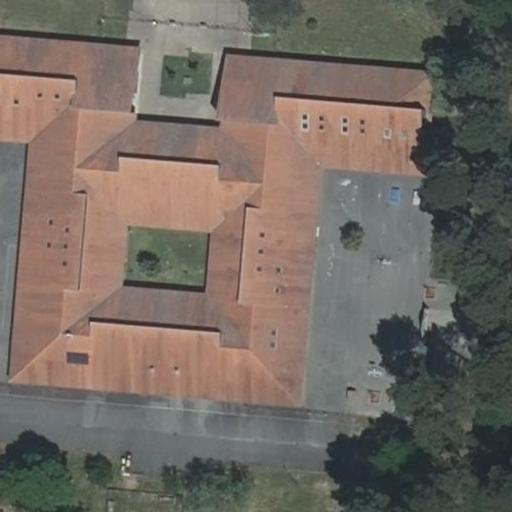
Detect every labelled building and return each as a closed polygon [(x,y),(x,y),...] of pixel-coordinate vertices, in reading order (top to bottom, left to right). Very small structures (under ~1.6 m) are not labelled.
[(431,121),(434,79),(287,67),(285,86),(233,82),(232,103),(248,105),(244,157),(116,146),(121,94),(136,96),(138,75),(86,70),(88,50),(0,42),(0,136),(39,140),(76,143),(72,196),(34,193),(33,210),(77,214),(68,317),(79,318),(71,384),(97,386),(97,378),(215,388),(214,396),(247,399),(253,333),(266,334),(273,264),(312,268),(315,226),(277,223),(282,162),(321,165),(427,175),(430,132),(424,131),(425,121),(431,121)] [(138,75),(140,55),(88,50),(86,70),(138,75)] [(285,86),(287,67),(235,63),(233,82),(285,86)] [(248,105),(232,103),(230,136),(133,128),(136,96),(121,94),(116,146),(244,157),(248,105)] [(39,140),(34,193),(72,196),(76,143),(39,140)] [(315,226),(321,165),(282,162),(277,223),(315,226)] [(68,317),(77,214),(33,210),(19,378),(71,384),(79,318),(68,317)] [(253,333),(247,399),(300,404),(312,268),(273,264),(266,334),(253,333)] [(97,386),(214,396),(215,388),(97,378),(97,386)]
